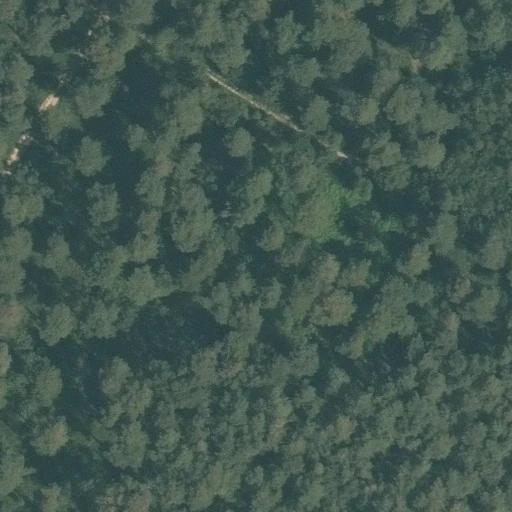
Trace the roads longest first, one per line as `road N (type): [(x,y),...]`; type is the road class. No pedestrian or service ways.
road 1 (track): [(511,259),(91,0)]
road 2 (track): [(0,193),(112,0)]
